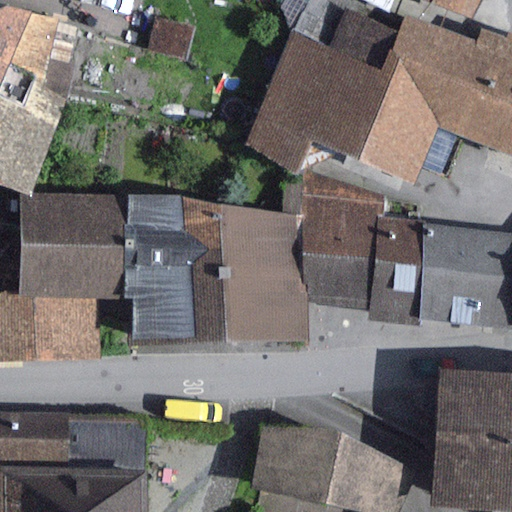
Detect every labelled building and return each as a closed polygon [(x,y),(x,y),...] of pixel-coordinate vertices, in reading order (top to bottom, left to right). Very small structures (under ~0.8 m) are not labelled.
[(409,0),(460,19),(470,0),(409,0)] [(0,62),(23,15),(0,8),(0,62)] [(23,15),(0,62),(0,188),(21,196),(63,100),(38,89),(45,60),(55,20),(23,15)] [(369,70),(286,34),(236,145),(282,175),(302,142),(403,184),(427,127),(511,159),(511,35),(501,32),(498,39),(472,30),(467,45),(396,17),(369,70)] [(187,26),(151,18),(143,52),(180,60),(187,26)] [(45,60),(38,89),(63,100),(72,65),(45,60)] [(299,301),(359,308),(357,322),(409,326),(409,320),(415,221),(378,218),(380,196),(302,169),(299,217),(299,301)] [(177,196),(120,197),(123,300),(124,342),(214,344),(214,206),(177,196)] [(120,197),(14,197),(13,225),(10,295),(89,298),(123,300),(120,197)] [(214,206),(214,344),(300,344),(299,301),(299,217),(214,206)] [(415,221),(409,320),(502,327),(511,234),(415,221)] [(0,361),(94,357),(89,298),(10,295),(13,225),(0,223),(0,361)] [(511,234),(502,327),(511,327),(511,234)] [(511,511),(511,382),(429,381),(416,508),(479,511),(511,511)] [(138,423),(0,416),(0,466),(135,475),(138,423)] [(324,431),(251,428),(241,488),(346,511),(389,511),(402,473),(324,431)] [(135,475),(0,466),(0,511),(141,511),(142,475),(135,475)]
